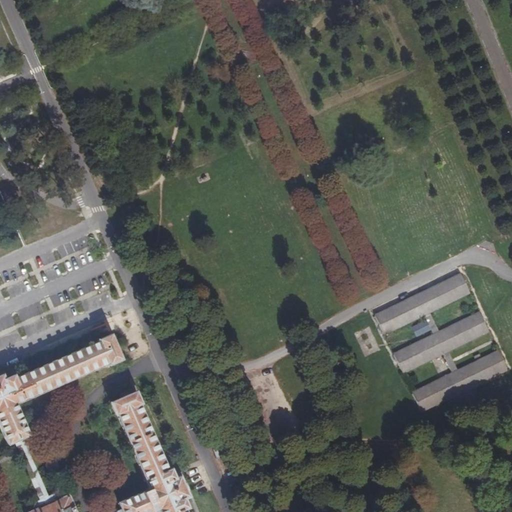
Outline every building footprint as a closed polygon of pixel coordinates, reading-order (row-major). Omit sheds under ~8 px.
[(469,293),(460,274),(416,295),(374,316),(384,335),(424,315),(433,334),(393,354),(402,373),(443,353),(452,372),(412,392),(421,411),(506,369),(497,350),(457,370),(448,350),(488,331),(478,312),(439,331),(430,312),(469,293)] [(415,337),(430,330),(425,320),(410,327),(415,337)] [(13,440),(21,437),(27,434),(14,402),(107,361),(108,364),(120,359),(109,332),(96,338),(97,339),(13,376),(12,373),(2,377),(0,372),(0,429),(6,443),(13,440)] [(119,508),(120,511),(152,511),(157,510),(158,511),(184,511),(183,509),(187,507),(183,498),(186,496),(178,476),(173,477),(169,468),(166,468),(137,403),(139,402),(134,390),(108,401),(113,414),(116,414),(135,458),(148,487),(116,501),(119,508)] [(43,488),(21,437),(13,440),(36,491),(43,488)] [(72,511),(65,495),(54,500),(51,493),(46,494),(43,488),(36,491),(38,498),(33,501),(36,508),(26,511),(72,511)]
